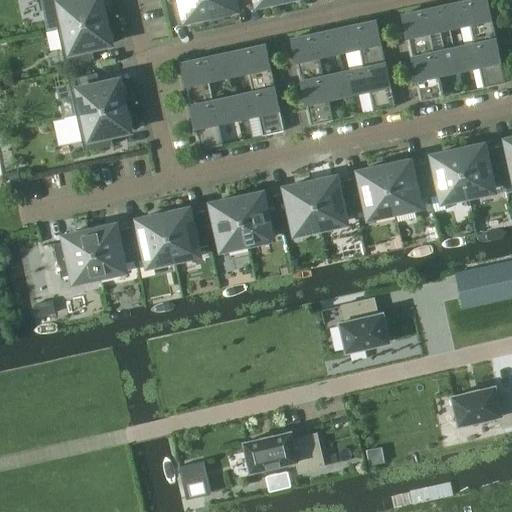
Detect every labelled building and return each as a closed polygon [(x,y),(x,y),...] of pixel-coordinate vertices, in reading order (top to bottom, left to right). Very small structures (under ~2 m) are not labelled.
[(51,0),(58,28),(107,17),(105,11),(109,10),(106,0),(51,0)] [(208,0),(170,0),(171,3),(182,1),(186,21),(191,20),(191,23),(206,20),(205,17),(212,15),(208,0)] [(208,0),(212,15),(218,14),(219,17),(233,14),(233,11),(237,10),(234,0),(208,0)] [(470,0),(446,5),(451,26),(470,22),(475,44),(497,39),(488,0),(470,0)] [(413,57),(444,50),(439,28),(451,26),(446,5),(403,15),(413,57)] [(115,38),(112,24),(108,24),(107,17),(58,28),(66,65),(94,58),(92,47),(112,43),(112,39),(115,38)] [(336,29),(340,50),(360,46),(364,67),(386,63),(377,20),(336,29)] [(302,81),(323,76),(318,54),(340,50),(336,29),(293,39),(302,81)] [(475,44),(455,48),(460,70),(479,66),(484,88),(506,83),(497,39),(475,44)] [(266,44),(225,53),(229,74),(249,70),(253,91),(275,86),(272,73),(266,44)] [(455,48),(444,51),(444,50),(413,57),(422,101),(444,96),(439,74),(460,70),(455,48)] [(225,53),(182,63),(191,104),(212,100),(208,79),(229,74),(225,53)] [(364,67),(365,69),(345,73),(349,94),(369,90),(373,112),(396,107),(386,63),(364,67)] [(69,79),(77,115),(126,104),(124,97),(127,97),(124,83),(121,83),(120,79),(100,83),(97,73),(69,79)] [(345,73),(323,77),(323,76),(302,81),(312,125),(334,120),(329,98),(349,94),(345,73)] [(254,92),(234,96),(239,118),(247,116),(248,116),(252,137),(263,135),(263,136),(285,131),(275,86),(253,91),(254,92)] [(212,100),(191,104),(201,149),(223,145),(218,122),(239,118),(234,96),(213,101),(212,100)] [(126,104),(77,115),(65,118),(70,143),(82,140),(84,151),(113,145),(111,134),(131,130),(130,125),(134,125),(130,110),(127,111),(126,104)] [(508,145),(497,147),(504,180),(511,178),(511,137),(507,139),(508,145)] [(485,144),(459,149),(469,195),(489,191),(487,184),(504,180),(497,147),(486,150),(485,144)] [(434,161),(423,163),(431,196),(447,193),(449,200),(469,195),(459,149),(433,155),(434,161)] [(411,160),(385,165),(395,211),(415,207),(414,200),(431,196),(423,163),(412,166),(411,160)] [(361,177),(350,179),(357,212),(374,209),(375,216),(395,211),(385,165),(359,171),(361,177)] [(337,176),(311,181),(322,227),(342,223),(340,216),(357,212),(350,179),(339,182),(337,176)] [(287,193),(276,195),(283,228),(300,225),(302,232),(322,227),(311,181),(286,187),(287,193)] [(264,192),(238,198),(248,244),(268,239),(266,232),(283,228),(276,195),(265,198),(264,192)] [(213,209),(202,211),(209,245),(227,241),(228,248),(248,244),(238,198),(212,203),(213,209)] [(190,208),(164,214),(174,260),(194,255),(193,248),(209,245),(202,211),(191,214),(190,208)] [(140,225),(128,228),(136,261),(153,257),(154,264),(174,260),(164,214),(138,219),(140,225)] [(116,224),(90,230),(100,276),(121,271),(119,264),(136,261),(128,228),(118,230),(116,224)] [(65,235),(66,241),(54,244),(61,277),(79,273),(81,280),(100,276),(90,230),(65,235)] [(511,261),(456,274),(463,307),(511,296),(511,261)] [(346,321),(340,322),(347,352),(391,342),(384,312),(378,313),(374,298),(343,305),(346,321)] [(52,301),(34,304),(37,317),(55,314),(52,301)] [(470,391),(453,395),(459,425),(501,416),(504,427),(511,425),(511,399),(500,402),(496,385),(478,390),(470,391)] [(264,437),(244,442),(251,472),(281,465),(297,461),(300,473),(325,467),(317,433),(294,439),(292,431),(272,435),(264,437)] [(382,447),(367,450),(369,465),(385,463),(382,447)] [(203,461),(179,467),(182,478),(205,473),(203,461)]
